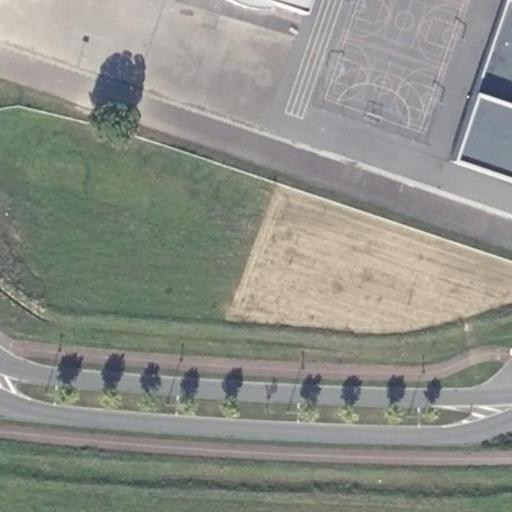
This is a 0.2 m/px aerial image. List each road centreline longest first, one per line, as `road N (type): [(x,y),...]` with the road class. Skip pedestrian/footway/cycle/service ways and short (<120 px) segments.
road 1 (tertiary): [(0,402),(35,412),(440,438),(511,419)]
road 2 (tertiary): [(511,396),(307,394),(25,373),(0,363)]
